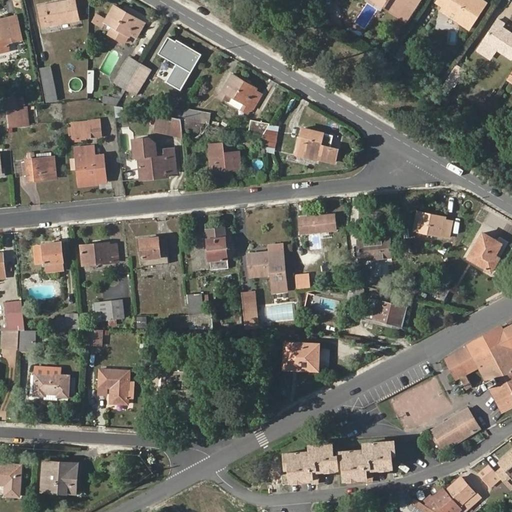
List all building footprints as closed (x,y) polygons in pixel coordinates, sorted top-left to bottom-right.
[(74,0),(72,0),(40,6),(44,26),(79,20),(74,0)] [(373,0),(401,18),(413,0),(373,0)] [(413,0),(401,18),(407,22),(421,0),(413,0)] [(462,27),(471,32),(488,6),(478,0),(477,0),(476,2),(473,0),(443,0),(439,6),(447,12),(449,9),(455,13),(454,15),(461,20),(462,17),(467,21),(462,27)] [(132,34),(138,37),(144,27),(137,23),(139,20),(115,6),(107,20),(96,14),(91,22),(102,29),(106,22),(114,27),(110,33),(127,44),(132,34)] [(447,12),(444,16),(462,27),(467,21),(462,17),(461,20),(454,15),(455,13),(449,9),(447,12)] [(22,40),(16,15),(0,19),(0,52),(10,50),(8,43),(22,40)] [(487,43),(511,59),(511,37),(510,36),(511,33),(505,29),(507,26),(501,21),(487,43)] [(200,56),(169,38),(160,54),(192,71),(200,56)] [(131,58),(116,82),(127,89),(142,64),(131,58)] [(127,89),(137,95),(152,70),(142,64),(127,89)] [(51,67),(41,69),(47,101),(58,99),(51,67)] [(233,75),(220,97),(248,114),(252,107),(254,109),(262,94),(256,91),(257,88),(233,75)] [(102,95),(103,102),(117,105),(121,99),(102,95)] [(16,99),(3,100),(7,108),(17,107),(16,99)] [(21,107),(17,107),(7,108),(8,119),(8,126),(8,127),(22,125),(21,107)] [(186,111),(173,108),(171,116),(182,119),(186,111)] [(187,109),(186,111),(182,119),(202,123),(203,113),(187,109)] [(212,115),(203,113),(202,123),(210,124),(212,115)] [(184,135),(183,128),(182,119),(171,116),(157,114),(154,129),(184,135)] [(183,128),(200,131),(202,123),(182,119),(183,128)] [(99,128),(98,120),(90,121),(91,129),(99,128)] [(270,124),(252,120),(250,132),(264,135),(270,124)] [(91,137),(91,129),(90,121),(74,122),(74,127),(68,128),(69,139),(91,137)] [(264,135),(265,142),(265,145),(271,145),(279,130),(270,124),(264,135)] [(333,136),(304,128),(297,155),(328,162),(333,136)] [(250,132),(249,138),(265,142),(264,135),(250,132)] [(147,137),(134,138),(136,157),(139,156),(141,176),(157,175),(157,178),(169,177),(168,173),(177,173),(174,149),(166,150),(166,154),(158,154),(156,141),(147,137)] [(224,154),(223,144),(210,145),(212,173),(242,170),(240,152),(224,154)] [(275,144),(271,145),(265,145),(266,154),(275,153),(275,144)] [(97,184),(97,182),(95,156),(94,146),(76,148),(77,158),(78,169),(80,186),(97,184)] [(106,182),(104,155),(95,156),(97,182),(106,182)] [(57,177),(55,157),(27,160),(29,180),(57,177)] [(446,217),(419,212),(416,231),(450,237),(453,221),(446,220),(446,217)] [(335,215),(300,218),(302,233),(336,229),(335,215)] [(229,269),(225,229),(207,230),(210,259),(211,261),(212,270),(229,269)] [(498,242),(484,233),(469,258),(492,272),(510,242),(501,237),(498,242)] [(169,264),(166,237),(141,239),(144,266),(169,264)] [(389,238),(359,241),(360,260),(391,257),(389,238)] [(64,262),(62,242),(44,244),(46,264),(64,262)] [(111,246),(110,242),(82,245),(84,264),(119,261),(117,245),(111,246)] [(288,291),(285,251),(249,254),(251,277),(273,275),(274,292),(288,291)] [(309,275),(296,275),(297,290),(310,288),(309,275)] [(424,287),(432,292),(438,282),(430,278),(424,287)] [(451,288),(447,286),(441,296),(445,298),(451,288)] [(364,290),(356,289),(353,303),(361,305),(364,290)] [(255,293),(242,294),(246,329),(258,328),(255,293)] [(202,294),(188,296),(189,315),(190,326),(191,329),(214,329),(212,313),(204,313),(202,294)] [(408,307),(371,298),(367,318),(375,320),(404,326),(408,307)] [(122,300),(96,304),(99,321),(110,319),(111,324),(117,324),(116,318),(125,317),(122,300)] [(4,328),(4,332),(11,331),(20,331),(26,330),(22,301),(6,303),(8,328),(4,328)] [(80,329),(87,328),(85,314),(79,314),(79,315),(80,329)] [(67,329),(80,329),(79,315),(66,316),(66,318),(67,329)] [(173,328),(190,326),(189,315),(171,317),(173,328)] [(148,327),(148,317),(138,317),(138,327),(148,327)] [(66,318),(55,318),(56,329),(67,329),(66,318)] [(373,329),(375,320),(367,318),(364,327),(373,329)] [(315,323),(304,321),(303,327),(314,329),(315,323)] [(470,347),(449,358),(459,378),(480,367),(487,381),(484,382),(488,388),(491,387),(503,409),(511,404),(511,324),(504,329),(503,325),(468,343),(470,347)] [(102,344),(103,329),(88,328),(87,344),(102,344)] [(20,331),(19,350),(31,351),(31,330),(26,330),(20,331)] [(11,331),(10,350),(19,350),(20,331),(11,331)] [(207,333),(189,333),(189,341),(207,342),(207,333)] [(321,344),(287,343),(286,369),(320,370),(321,344)] [(444,360),(455,380),(459,378),(449,358),(444,360)] [(193,401),(195,364),(164,362),(162,389),(158,389),(158,399),(193,401)] [(61,368),(36,366),(35,395),(45,396),(46,393),(58,394),(58,397),(69,398),(70,375),(61,375),(61,368)] [(128,404),(129,371),(101,370),(100,386),(112,387),(112,403),(128,404)] [(434,435),(444,450),(480,428),(476,421),(468,409),(460,414),(462,418),(434,435)] [(456,416),(432,431),(434,435),(462,418),(460,414),(456,416)] [(367,469),(393,467),(393,455),(396,454),(394,441),(365,443),(365,449),(340,451),(341,466),(345,466),(346,480),(368,478),(367,469)] [(313,471),(339,469),(337,455),(335,455),(334,446),(334,442),(310,445),(310,448),(311,452),(313,471)] [(511,451),(501,461),(499,463),(503,467),(496,473),(501,478),(503,480),(511,489),(511,488),(511,451)] [(314,481),(313,471),(311,452),(286,454),(287,468),(290,468),(291,474),(283,475),(283,484),(292,484),(292,482),(314,481)] [(78,463),(44,461),(43,491),(66,493),(67,482),(77,483),(78,463)] [(0,463),(0,484),(5,485),(5,495),(20,496),(21,464),(0,463)] [(479,473),(491,486),(501,478),(496,473),(489,465),(479,473)] [(446,490),(451,496),(467,482),(462,476),(446,490)] [(66,493),(76,493),(77,483),(67,482),(66,493)] [(466,511),(479,500),(474,494),(476,492),(467,482),(451,496),(462,508),(466,511)] [(457,511),(462,508),(451,496),(446,490),(444,487),(433,497),(426,503),(425,504),(437,511),(457,511)] [(430,494),(423,500),(426,503),(433,497),(430,494)] [(415,511),(437,511),(425,504),(418,499),(412,510),(415,511)]
